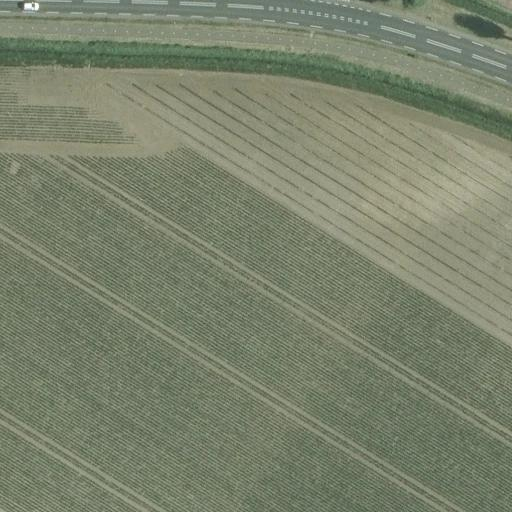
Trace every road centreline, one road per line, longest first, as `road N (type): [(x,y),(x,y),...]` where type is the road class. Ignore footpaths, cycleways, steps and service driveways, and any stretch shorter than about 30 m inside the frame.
road 1 (primary): [(0,0),(316,15)]
road 2 (primary): [(316,15),(511,71)]
